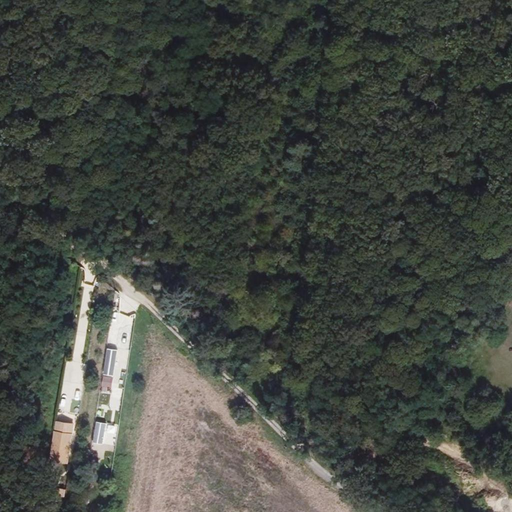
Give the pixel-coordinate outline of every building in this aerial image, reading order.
[(225,105),(223,114),(238,116),(240,100),(233,99),(233,106),(225,105)] [(244,123),(236,121),(233,142),(241,144),(244,123)] [(200,144),(201,136),(205,136),(207,129),(180,125),(179,140),(200,144)] [(228,153),(230,132),(217,130),(214,151),(228,153)] [(116,373),(117,351),(107,351),(105,372),(116,373)] [(114,387),(114,373),(104,373),(105,387),(114,387)] [(71,469),(75,424),(56,422),(52,467),(71,469)]
